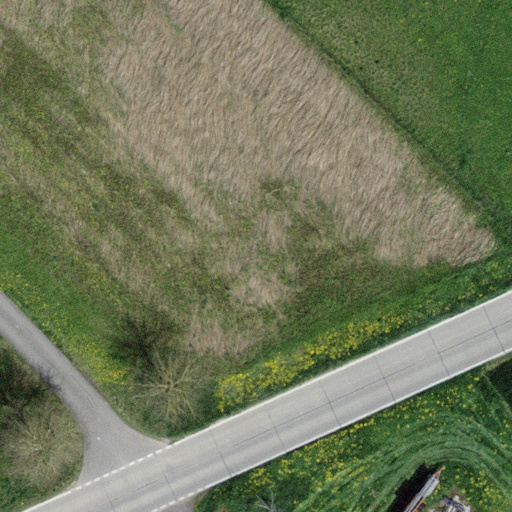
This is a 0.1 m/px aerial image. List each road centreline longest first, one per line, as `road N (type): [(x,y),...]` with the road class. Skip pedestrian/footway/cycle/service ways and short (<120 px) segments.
road 1 (tertiary): [(511,316),(156,475)]
road 2 (residential): [(0,319),(156,475)]
